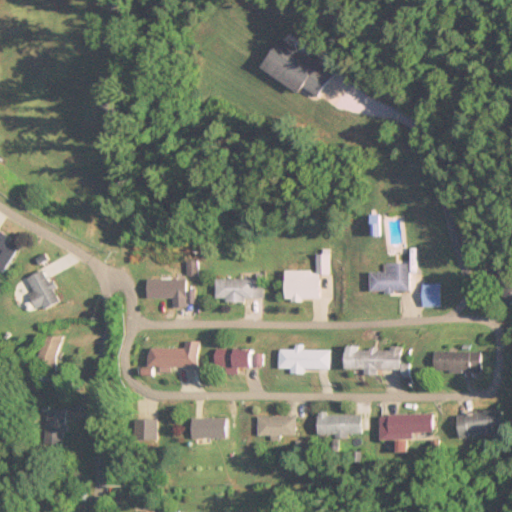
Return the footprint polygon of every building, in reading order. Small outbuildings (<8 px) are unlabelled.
[(267,67),(306,92),(309,88),(324,97),(339,74),(285,39),(267,67)] [(10,263),(23,246),(2,230),(0,232),(0,265),(1,266),(6,260),(10,263)] [(412,291),(412,263),(388,263),(388,272),(373,272),(373,291),(412,291)] [(287,299),(324,299),(324,270),(287,270),(287,299)] [(189,299),(189,278),(150,278),(150,299),(189,299)] [(263,279),(218,278),(218,300),(262,301),(263,279)] [(424,282),(424,306),(443,306),(443,282),(424,282)] [(44,372),(66,372),(66,335),(44,335),(44,372)] [(159,368),(207,367),(207,342),(192,342),(193,348),(159,349),(159,368)] [(410,347),(355,347),(355,371),(408,371),(408,378),(417,378),(417,362),(410,362),(410,347)] [(226,368),(266,368),(266,349),(226,349),(226,368)] [(337,349),(288,349),(288,370),(337,370),(337,349)] [(443,372),(491,372),(491,352),(443,352),(443,372)] [(67,409),(48,409),(48,441),(67,441),(67,409)] [(463,437),(509,432),(507,410),(460,415),(463,437)] [(384,414),(384,439),(437,438),(437,413),(384,414)] [(321,414),(321,435),(366,435),(366,414),(321,414)] [(300,435),(300,416),(261,416),(261,435),(300,435)] [(232,437),(232,417),(197,417),(197,437),(232,437)]
